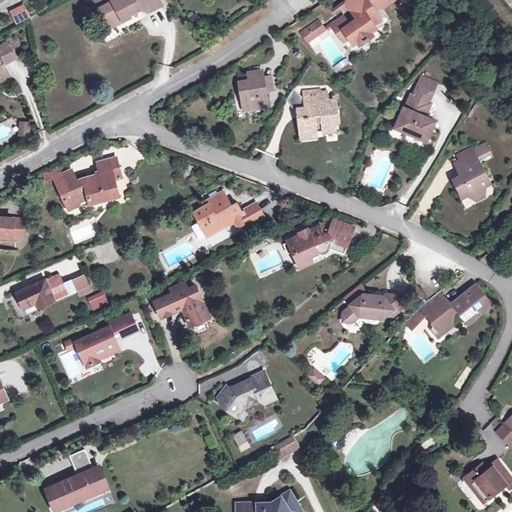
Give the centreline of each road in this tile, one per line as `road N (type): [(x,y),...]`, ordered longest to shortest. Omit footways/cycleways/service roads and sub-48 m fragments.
road 1 (residential): [(127,111),(172,142),(360,210),(511,290)]
road 2 (residential): [(127,111),(264,34),(288,11),(279,0)]
road 3 (residential): [(0,460),(182,378)]
road 4 (residential): [(0,185),(127,111)]
road 5 (residential): [(511,290),(511,323),(472,407)]
